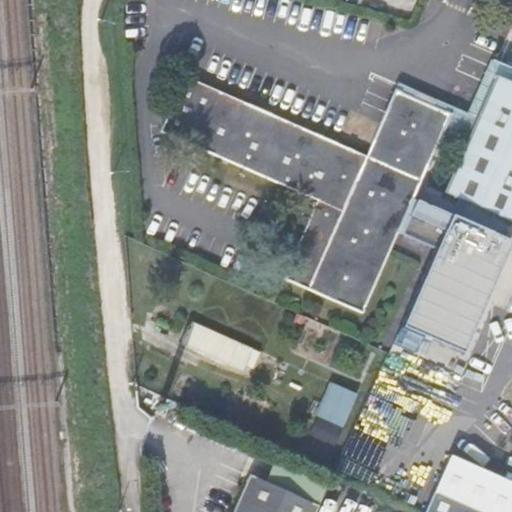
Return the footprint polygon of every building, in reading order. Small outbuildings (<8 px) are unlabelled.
[(414,104),(415,102),(430,108),(429,111),(450,120),(443,134),(463,143),(491,79),(511,88),(511,75),(510,74),(511,70),(511,46),(501,71),(487,65),(464,118),(396,89),(393,96),(414,104)] [(511,229),(511,227),(511,88),(491,79),(463,143),(464,143),(440,198),(511,229)] [(316,203),(283,279),(362,316),(396,239),(433,255),(399,333),(460,360),(497,274),(502,264),(509,248),(411,205),(443,134),(450,120),(429,111),(430,108),(415,102),(414,104),(393,96),(393,95),(383,116),(385,117),(365,163),(184,81),(161,133),(316,203)] [(506,266),(502,264),(497,274),(502,276),(506,266)] [(261,353),(192,321),(182,344),(243,371),(246,365),(254,368),(261,353)] [(356,395),(332,384),(317,416),(340,427),(342,427),(356,395)] [(317,416),(309,434),(332,445),(340,427),(317,416)] [(511,477),(446,456),(427,511),(510,511),(511,508),(511,477)] [(322,511),(323,510),(256,478),(238,511),(322,511)]
